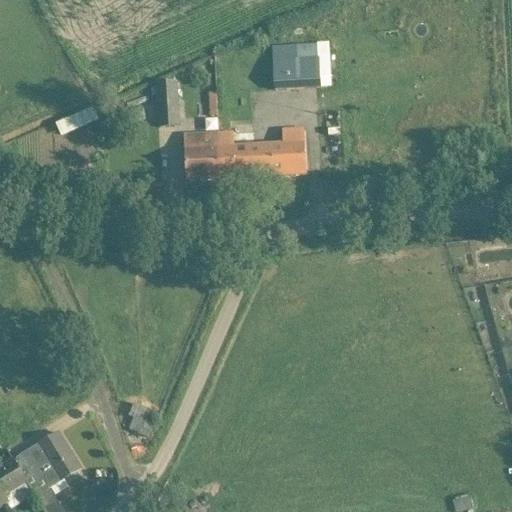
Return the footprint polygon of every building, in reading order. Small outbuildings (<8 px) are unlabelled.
[(297,61),(274,62),(275,91),(320,89),(319,60),(297,61)] [(176,84),(157,85),(160,128),(179,127),(176,84)] [(235,132),(217,133),(219,181),(306,176),(305,156),(304,130),(283,131),(284,143),(253,145),(236,146),(235,132)] [(187,183),(219,181),(217,133),(184,135),(187,183)] [(134,420),(130,428),(131,430),(147,438),(157,418),(134,407),(129,417),(134,420)] [(43,445),(13,462),(32,494),(42,511),(63,511),(50,488),(81,469),(60,434),(43,445)] [(2,469),(0,470),(0,495),(5,503),(8,509),(22,501),(32,494),(13,462),(2,469)] [(102,479),(98,490),(112,494),(115,482),(102,479)]
